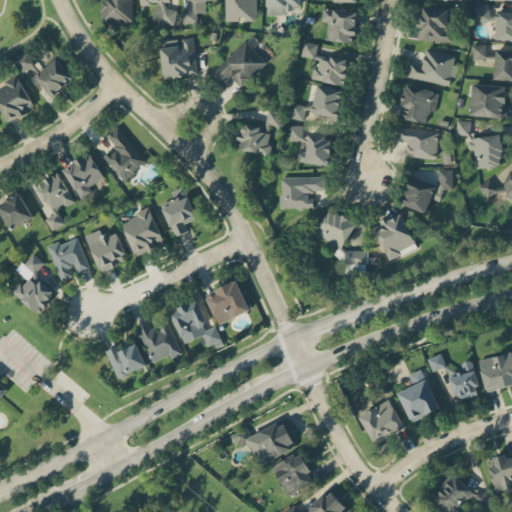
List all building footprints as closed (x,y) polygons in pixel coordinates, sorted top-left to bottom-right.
[(132,0),(101,0),(102,22),(133,21),(132,0)] [(139,0),(140,3),(154,4),(153,23),(175,23),(175,8),(169,8),(168,0),(139,0)] [(189,0),(190,8),(182,9),(182,23),(197,22),(197,13),(206,12),(205,0),(189,0)] [(255,0),(224,0),(225,20),(256,20),(255,0)] [(266,0),(267,13),(293,13),(293,5),(300,5),(299,0),(266,0)] [(492,20),(488,3),(474,6),(477,23),(492,20)] [(449,40),(450,7),(419,6),(418,40),(449,40)] [(357,11),(323,8),(321,21),(327,21),(326,39),(354,42),(357,11)] [(511,39),(511,10),(496,10),(495,39),(511,39)] [(197,74),(193,37),(179,38),(160,40),(164,78),(197,74)] [(211,72),(221,82),(230,74),(241,86),(267,63),(246,40),(211,72)] [(344,84),(348,59),(316,53),(317,43),(304,41),(301,55),(319,59),(317,68),(313,67),(311,78),(344,84)] [(472,44),(472,59),(487,58),(486,43),(472,44)] [(407,77),(449,84),(451,76),(452,76),(456,54),(425,49),(422,64),(409,62),(407,77)] [(495,79),(511,79),(511,49),(495,49),(495,79)] [(21,70),(34,66),(36,72),(37,71),(30,52),(16,58),(21,70)] [(35,76),(52,96),(73,78),(57,58),(35,76)] [(35,106),(17,76),(0,85),(0,107),(8,121),(35,106)] [(507,86),(473,83),(470,114),(504,118),(507,86)] [(311,112),(337,117),(343,90),(317,84),(311,112)] [(435,111),(438,90),(404,86),(400,118),(426,122),(427,110),(435,111)] [(290,118),(304,119),(305,104),(291,103),(290,118)] [(265,126),(242,122),(237,148),(267,154),(273,125),(279,126),(282,111),(268,108),(265,126)] [(303,124),(288,125),(288,140),(304,140),(303,124)] [(115,146),(104,157),(125,181),(148,160),(117,126),(106,136),(115,146)] [(405,155),(435,158),(438,131),(396,126),(395,140),(406,141),(405,155)] [(330,164),(331,137),(307,135),(307,150),(297,150),(297,162),(330,164)] [(473,149),(475,167),(503,165),(500,135),(467,138),(468,149),(473,149)] [(106,180),(89,152),(63,169),(79,196),(106,180)] [(511,201),(511,166),(511,167),(503,187),(485,179),(480,191),(490,195),(493,189),(506,194),(504,198),(511,201)] [(452,168),(438,169),(438,184),(438,186),(411,177),(410,177),(404,197),(404,205),(426,212),(431,197),(439,200),(443,188),(453,187),(452,168)] [(74,200),(58,173),(36,185),(52,214),(45,218),(52,230),(64,223),(56,209),(74,200)] [(280,176),(281,208),(312,207),(311,191),(323,191),(323,176),(280,176)] [(0,201),(0,209),(11,229),(33,217),(19,191),(0,201)] [(188,195),(162,206),(175,236),(188,231),(185,223),(198,217),(188,195)] [(163,242),(149,206),(134,211),(136,216),(122,221),(135,253),(163,242)] [(356,222),(337,212),(326,212),(315,232),(331,241),(331,253),(344,260),(344,272),(364,272),(364,250),(347,250),(343,247),(356,222)] [(400,212),(381,221),(384,227),(376,231),(389,259),(416,247),(400,212)] [(101,271),(128,259),(115,231),(102,236),(99,229),(85,235),(101,271)] [(47,245),(61,280),(71,276),(68,267),(74,265),(77,273),(90,268),(77,237),(59,244),(58,240),(47,245)] [(23,265),(35,273),(44,261),(32,253),(23,265)] [(13,292),(37,313),(55,293),(40,279),(36,283),(28,276),(13,292)] [(250,310),(236,279),(214,289),(216,293),(207,297),(219,323),(250,310)] [(221,340),(215,325),(208,328),(197,300),(170,311),(183,343),(203,335),(207,345),(221,340)] [(137,326),(152,363),(180,351),(168,321),(151,328),(148,321),(137,326)] [(119,350),(117,345),(105,350),(118,378),(146,365),(136,343),(119,350)] [(486,391),(511,384),(511,351),(479,359),(486,391)] [(478,394),(475,386),(479,385),(472,359),(462,362),(464,370),(449,374),(456,400),(478,394)] [(398,392),(410,421),(440,408),(423,368),(407,375),(411,386),(398,392)] [(0,397),(8,388),(0,381),(0,397)] [(389,399),(359,415),(375,443),(404,427),(389,399)] [(297,446),(284,420),(251,436),(246,427),(232,434),(239,448),(249,443),(259,465),(297,446)] [(303,451),(273,465),(287,495),(317,482),(303,451)] [(511,486),(511,456),(507,458),(505,453),(493,457),(495,465),(488,466),(496,491),(511,486)] [(436,495),(450,511),(465,511),(458,504),(472,492),(458,476),(436,495)] [(478,507),(492,500),(485,487),(471,494),(478,507)] [(347,511),(348,511),(328,489),(303,511),(301,511),(293,503),(285,510),(286,511),(307,511),(312,508),(315,511),(347,511)]
